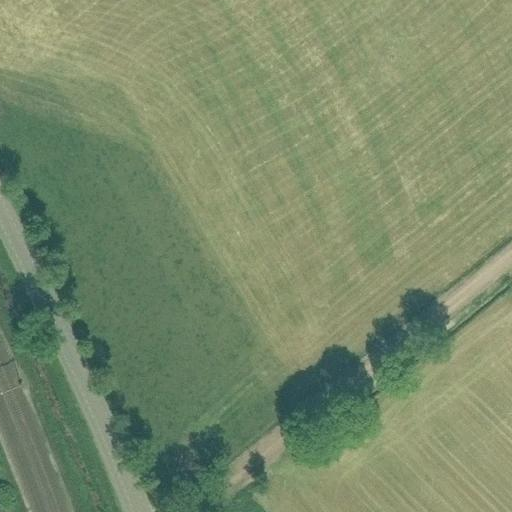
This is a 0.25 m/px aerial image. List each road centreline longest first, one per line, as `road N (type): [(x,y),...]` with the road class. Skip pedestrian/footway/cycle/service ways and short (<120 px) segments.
road 1 (track): [(511,254),(187,511)]
road 2 (tertiary): [(137,511),(0,212)]
